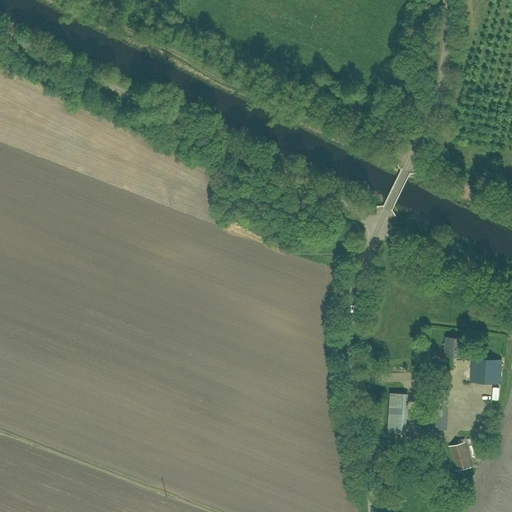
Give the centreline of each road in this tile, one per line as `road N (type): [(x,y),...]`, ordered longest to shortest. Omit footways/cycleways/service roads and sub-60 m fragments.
road 1 (track): [(80,0),(511,212)]
road 2 (unclassified): [(379,225),(0,37)]
road 3 (unclassified): [(379,225),(357,289),(355,346),(373,511)]
road 4 (unclassified): [(450,0),(451,55),(379,225)]
road 5 (unclassified): [(511,291),(379,225)]
